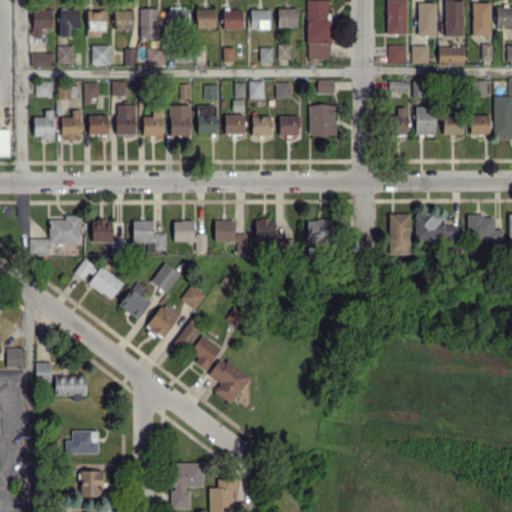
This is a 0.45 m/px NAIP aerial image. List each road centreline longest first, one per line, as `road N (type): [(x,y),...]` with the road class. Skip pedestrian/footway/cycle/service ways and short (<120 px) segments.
road 1 (residential): [(0,182),(511,180)]
road 2 (residential): [(249,457),(0,270)]
road 3 (residential): [(362,0),(364,181)]
road 4 (residential): [(146,380),(145,511)]
